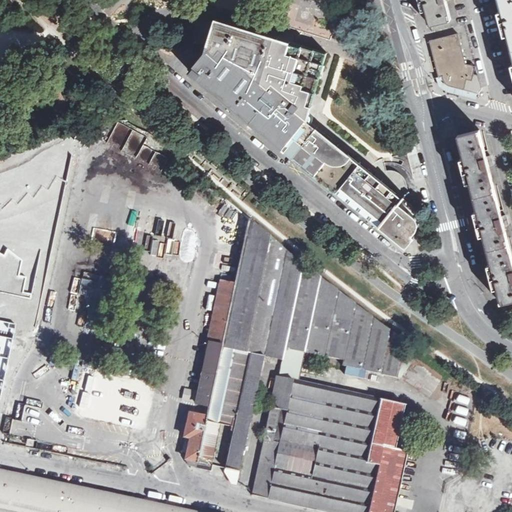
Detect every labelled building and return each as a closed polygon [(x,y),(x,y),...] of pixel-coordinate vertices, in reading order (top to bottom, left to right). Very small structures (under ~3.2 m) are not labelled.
[(419,0),(422,11),(426,10),(429,25),(452,19),(448,1),(449,0),(419,0)] [(511,0),(498,0),(501,11),(498,12),(504,36),(507,35),(511,54),(511,64),(511,65),(511,68),(511,0)] [(293,155),(407,247),(415,236),(413,235),(417,229),(419,226),(419,223),(418,220),(417,217),(400,203),(405,197),(396,189),(367,166),(338,143),(312,121),(308,118),(315,92),(316,92),(322,73),(328,53),(306,46),(200,13),(198,20),(189,47),(188,47),(187,50),(199,54),(196,58),(191,64),(195,67),(191,72),(199,78),(198,78),(293,155)] [(378,15),(382,28),(387,27),(383,14),(378,15)] [(448,85),(478,92),(482,88),(478,75),(474,74),(476,66),(465,62),(457,34),(430,41),(434,56),(440,78),(443,77),(444,80),(444,81),(445,82),(448,85)] [(497,287),(501,302),(511,299),(511,255),(504,226),(508,225),(505,217),(502,218),(489,166),(492,165),(490,157),(487,158),(479,130),(458,135),(464,158),(461,159),(463,168),(467,183),(470,182),(477,211),(474,212),(476,220),(480,235),(483,235),(491,263),(488,264),(490,274),(494,288),(497,287)] [(218,234),(245,241),(250,219),(226,198),(218,234)] [(286,250),(250,219),(245,241),(235,285),(208,414),(207,417),(196,467),(210,469),(236,352),(250,354),(260,304),(273,307),(286,250)] [(403,348),(405,340),(388,329),(300,260),(286,250),(273,307),(260,304),(250,354),(264,357),(282,360),(285,349),(304,353),(305,347),(344,355),(343,363),(358,366),(358,370),(389,377),(396,378),(403,348)] [(38,279),(40,265),(23,262),(21,275),(38,279)] [(0,351),(21,356),(38,283),(0,274),(0,351)] [(235,285),(222,282),(196,404),(204,405),(204,408),(205,409),(204,411),(208,414),(235,285)] [(250,354),(224,471),(232,481),(237,482),(264,357),(250,354)] [(86,371),(77,415),(143,428),(152,385),(86,371)] [(393,511),(395,507),(407,452),(395,449),(404,406),(393,403),(277,376),(252,495),(331,511),(393,511)] [(191,399),(192,390),(184,389),(183,398),(191,399)] [(186,459),(186,460),(189,465),(196,467),(207,417),(205,416),(205,418),(189,414),(185,436),(186,437),(191,439),(187,453),(186,459)] [(187,453),(191,439),(186,437),(182,452),(187,453)] [(197,511),(0,469),(0,511),(197,511)]
